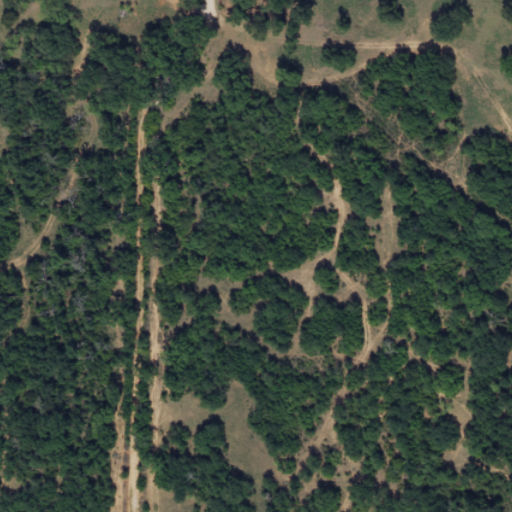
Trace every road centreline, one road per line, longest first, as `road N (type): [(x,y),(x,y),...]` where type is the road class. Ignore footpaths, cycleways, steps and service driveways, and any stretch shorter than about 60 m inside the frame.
road 1 (residential): [(511,246),(457,191),(310,206),(213,144),(173,165),(142,227),(135,511)]
road 2 (residential): [(213,144),(218,0)]
